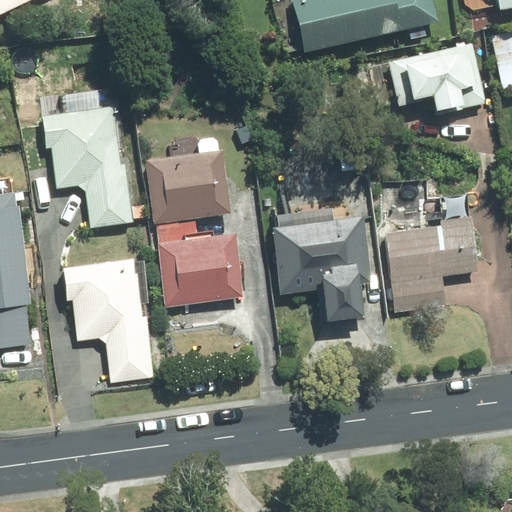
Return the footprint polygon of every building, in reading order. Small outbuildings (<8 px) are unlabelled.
[(0,0),(0,12),(25,0),(0,0)] [(288,0),(300,52),(436,21),(430,0),(288,0)] [(511,0),(493,0),(496,11),(511,7),(511,0)] [(499,89),(511,86),(511,36),(490,41),(499,89)] [(469,43),(385,61),(394,105),(428,98),(432,115),(483,104),(469,43)] [(88,111),(38,117),(43,150),(49,149),(54,190),(76,186),(84,193),(89,229),(131,223),(123,165),(117,166),(112,121),(110,107),(87,109),(88,111)] [(358,146),(333,149),(335,173),(360,170),(358,146)] [(149,224),(227,213),(218,150),(141,160),(149,224)] [(0,307),(26,304),(10,192),(0,193),(0,307)] [(362,320),(357,285),(366,283),(357,216),(267,228),(277,296),(313,291),(318,327),(362,320)] [(391,313),(443,306),(440,276),(474,271),(467,216),(436,221),(436,225),(381,232),(391,313)] [(161,308),(238,298),(230,233),(152,244),(161,308)] [(127,260),(59,268),(63,301),(69,300),(74,340),(96,338),(105,344),(109,383),(151,378),(143,315),(138,316),(132,272),(129,272),(127,260)]
